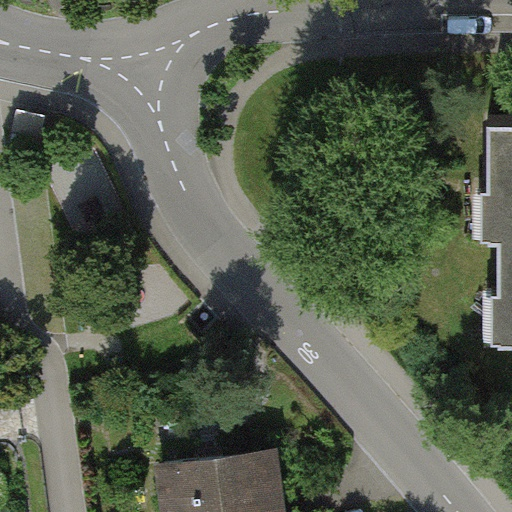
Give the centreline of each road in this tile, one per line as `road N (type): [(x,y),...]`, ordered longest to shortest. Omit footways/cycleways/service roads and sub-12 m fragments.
road 1 (residential): [(70,54),(117,72),(145,95),(197,206),(456,511)]
road 2 (residential): [(70,54),(140,53),(263,14),(511,10)]
